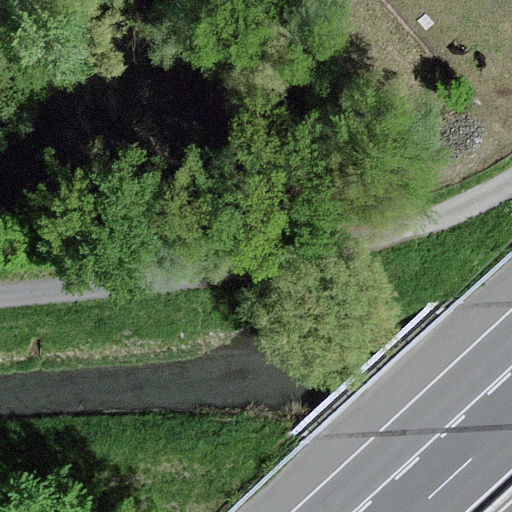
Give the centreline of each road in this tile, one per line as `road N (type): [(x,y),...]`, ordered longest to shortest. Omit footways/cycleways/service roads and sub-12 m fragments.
road 1 (unclassified): [(511,184),(336,253),(0,283)]
road 2 (motorway): [(511,420),(411,511)]
